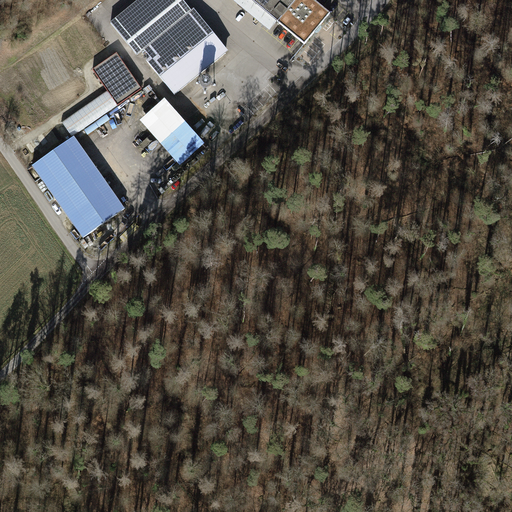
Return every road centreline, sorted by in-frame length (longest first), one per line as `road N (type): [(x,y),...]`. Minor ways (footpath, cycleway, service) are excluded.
road 1 (unclassified): [(384,0),(95,276)]
road 2 (unclassified): [(95,276),(0,143)]
road 3 (unclassified): [(95,276),(0,377)]
